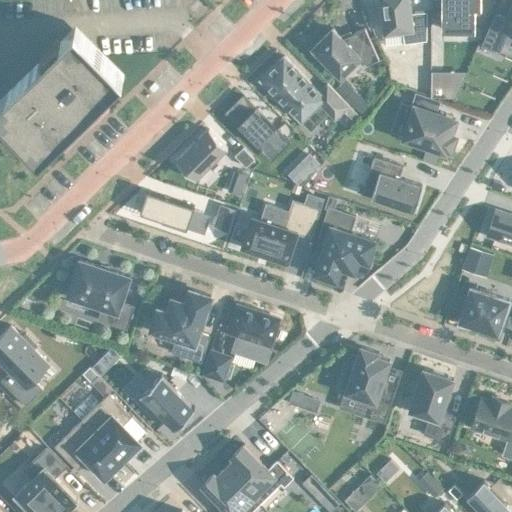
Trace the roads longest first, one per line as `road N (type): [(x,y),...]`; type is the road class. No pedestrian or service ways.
road 1 (residential): [(108,511),(346,312)]
road 2 (residential): [(275,0),(53,215)]
road 3 (residential): [(53,215),(346,312)]
road 4 (residential): [(346,312),(397,279),(511,108)]
road 5 (residential): [(346,312),(511,366)]
